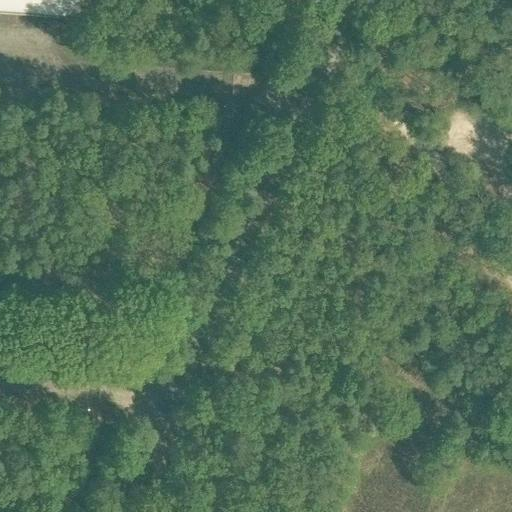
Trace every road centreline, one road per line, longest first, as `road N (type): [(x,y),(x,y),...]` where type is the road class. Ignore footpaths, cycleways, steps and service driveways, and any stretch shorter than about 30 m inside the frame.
road 1 (tertiary): [(120,511),(345,0)]
road 2 (track): [(511,367),(445,511)]
